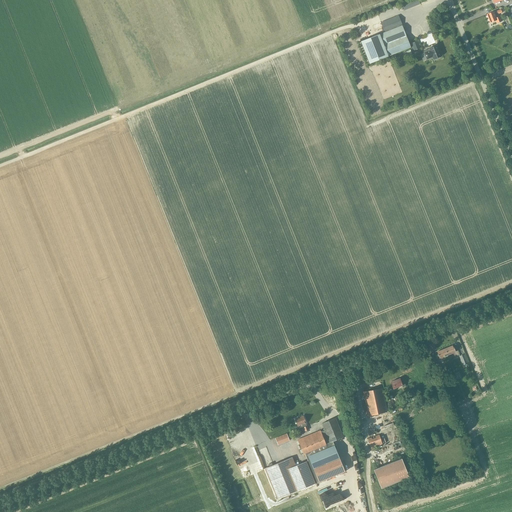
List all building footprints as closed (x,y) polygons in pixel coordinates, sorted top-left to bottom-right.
[(404,11),(420,4),(418,0),(408,0),(401,3),(404,11)] [(494,12),(486,14),(489,23),(495,21),(496,24),(501,22),(499,17),(496,18),(495,15),(501,13),(500,10),(494,12)] [(402,26),(398,16),(381,23),(384,32),(379,34),(388,56),(410,48),(402,26)] [(379,34),(360,41),(369,64),(388,57),(388,56),(379,34)] [(414,51),(420,48),(417,41),(411,44),(414,51)] [(429,51),(424,53),(426,59),(432,57),(433,59),(435,59),(435,60),(439,58),(439,57),(440,56),(436,46),(429,49),(429,51)] [(445,349),(447,355),(455,352),(453,346),(445,349)] [(439,358),(447,355),(445,349),(436,352),(439,358)] [(459,356),(462,364),(463,366),(468,364),(464,354),(459,356)] [(402,387),(405,386),(403,380),(400,381),(399,379),(390,382),(393,389),(402,386),(402,387)] [(368,416),(386,412),(381,388),(363,392),(368,416)] [(303,416),(294,419),(297,427),(298,429),(303,427),(305,431),(308,430),(305,424),(306,423),(303,416)] [(291,457),(264,468),(276,499),(344,472),(332,442),(343,438),(335,418),(321,424),(324,431),(321,432),(320,431),(298,440),(304,457),(306,457),(307,461),(295,466),(291,457)] [(278,445),(289,440),(286,433),(275,438),(278,445)] [(370,449),(382,444),(379,435),(375,436),(375,437),(371,439),(371,438),(367,439),(370,449)] [(265,448),(258,451),(261,459),(268,456),(265,448)] [(381,489),(409,477),(401,458),(373,469),(381,489)]
